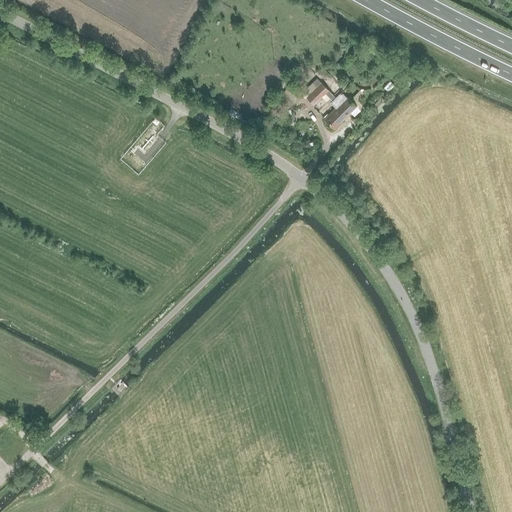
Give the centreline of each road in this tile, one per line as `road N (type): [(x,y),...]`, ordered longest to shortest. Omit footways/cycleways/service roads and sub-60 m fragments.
road 1 (tertiary): [(472,511),(409,314),(337,211),(228,137),(0,16)]
road 2 (trunk): [(365,0),(511,74)]
